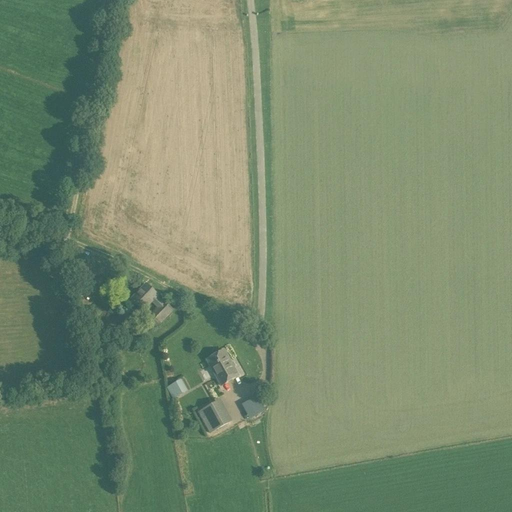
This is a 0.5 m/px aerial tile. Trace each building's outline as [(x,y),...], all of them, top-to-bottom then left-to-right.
[(91,287),(87,259),(78,261),(82,288),(91,287)] [(162,300),(157,296),(158,296),(146,285),(131,301),(143,312),(151,303),(156,308),(146,318),(156,328),(174,310),(163,300),(162,300)] [(134,352),(145,340),(132,327),(121,339),(134,352)] [(221,387),(239,377),(224,350),(207,360),(221,387)] [(199,372),(202,378),(212,372),(209,366),(199,372)] [(173,400),(188,392),(181,380),(166,388),(173,400)] [(250,418),(265,410),(257,395),(242,404),(250,418)] [(211,434),(229,424),(217,403),(199,413),(211,434)]
